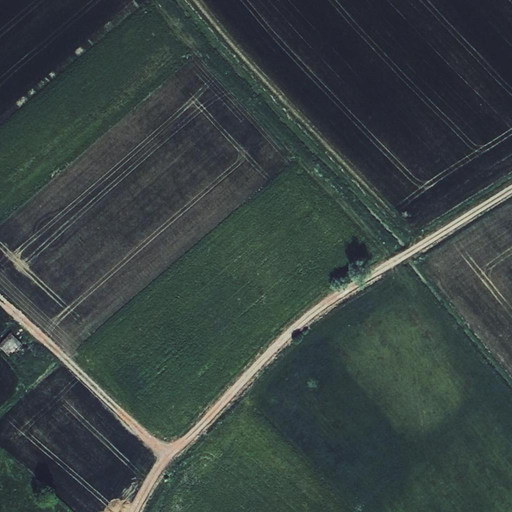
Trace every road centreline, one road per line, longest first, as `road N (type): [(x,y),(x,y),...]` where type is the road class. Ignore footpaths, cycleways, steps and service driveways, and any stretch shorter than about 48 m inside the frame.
road 1 (track): [(134,511),(166,456),(310,313),(511,190)]
road 2 (track): [(166,456),(0,298)]
